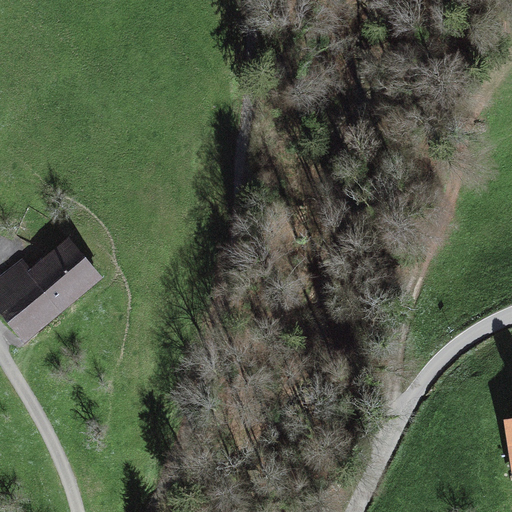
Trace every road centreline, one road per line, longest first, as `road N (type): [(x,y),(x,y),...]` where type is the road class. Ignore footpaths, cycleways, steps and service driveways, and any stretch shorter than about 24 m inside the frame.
road 1 (track): [(153,511),(189,429),(241,220),(248,0)]
road 2 (unclassified): [(511,323),(463,345),(409,400),(355,511)]
road 3 (track): [(0,360),(72,478),(80,511)]
